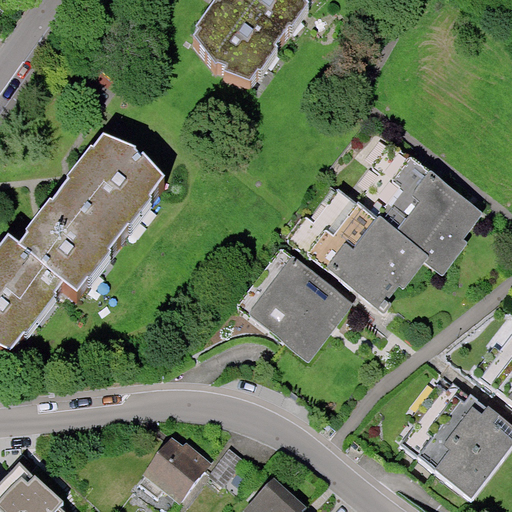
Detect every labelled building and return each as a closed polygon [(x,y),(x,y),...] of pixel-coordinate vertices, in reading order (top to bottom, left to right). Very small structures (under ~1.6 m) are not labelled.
[(225,0),(190,49),(218,81),(255,93),(312,0),(225,0)] [(135,147),(104,132),(94,146),(90,144),(66,175),(69,177),(52,198),(49,196),(26,228),(29,231),(18,242),(63,278),(78,290),(86,276),(89,278),(112,250),(107,247),(129,223),(132,225),(154,197),(150,194),(164,175),(143,152),(135,147)] [(481,219),(391,147),(348,200),(335,195),(242,310),(305,360),(359,293),(377,307),(419,256),(439,272),(481,219)] [(18,242),(7,233),(0,242),(0,344),(10,349),(23,331),(26,332),(57,294),(54,291),(63,278),(18,242)] [(511,345),(483,383),(511,405),(511,345)] [(451,385),(442,378),(409,420),(415,426),(401,444),(471,498),(511,445),(511,425),(487,406),(487,407),(470,394),(469,395),(453,382),(451,385)] [(172,444),(139,489),(155,501),(161,492),(182,508),(206,475),(229,492),(249,465),(228,450),(213,469),(185,448),(181,451),(172,444)] [(72,511),(27,468),(0,496),(0,511),(72,511)] [(306,507),(274,477),(243,510),(244,511),(303,511),(306,507)]
